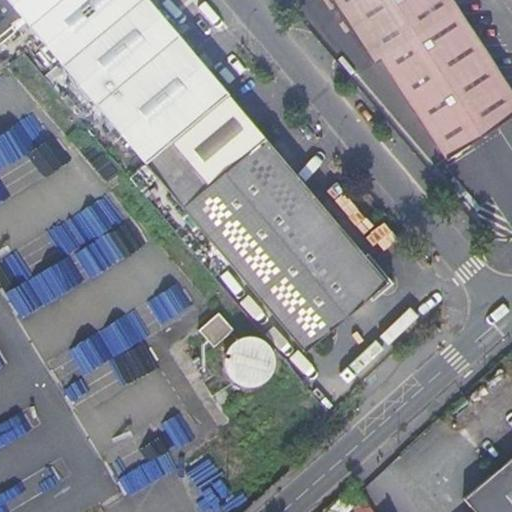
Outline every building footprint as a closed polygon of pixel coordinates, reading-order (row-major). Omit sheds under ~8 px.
[(136,0),(0,0),(0,8),(12,23),(134,167),(219,97),(136,0)] [(511,109),(447,8),(442,0),(325,0),(365,60),(372,55),(440,160),(511,114),(511,109)] [(12,23),(0,8),(0,41),(5,37),(1,30),(12,23)] [(380,288),(219,97),(134,167),(299,356),(380,288)] [(0,201),(65,166),(36,114),(0,133),(0,201)] [(0,283),(23,320),(145,246),(114,195),(0,264),(0,283)] [(201,330),(217,348),(237,331),(221,313),(201,330)] [(259,329),(223,356),(252,396),(289,369),(259,329)] [(276,406),(257,421),(284,454),(304,437),(276,406)] [(511,511),(511,447),(459,490),(476,511),(511,511)]
